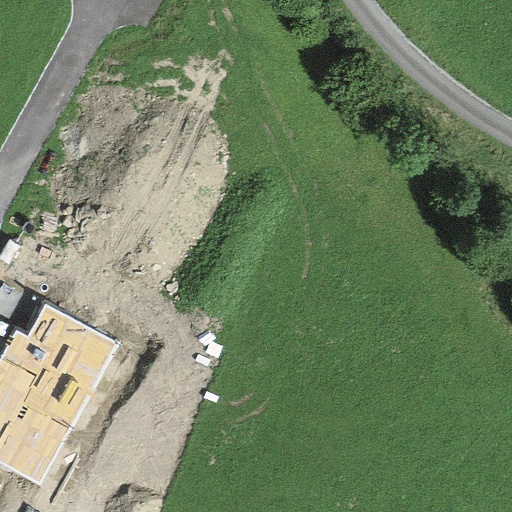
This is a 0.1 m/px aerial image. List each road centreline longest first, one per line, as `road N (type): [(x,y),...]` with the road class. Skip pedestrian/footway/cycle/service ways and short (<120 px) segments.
road 1 (residential): [(0,191),(106,0)]
road 2 (track): [(360,0),(430,80),(511,136)]
